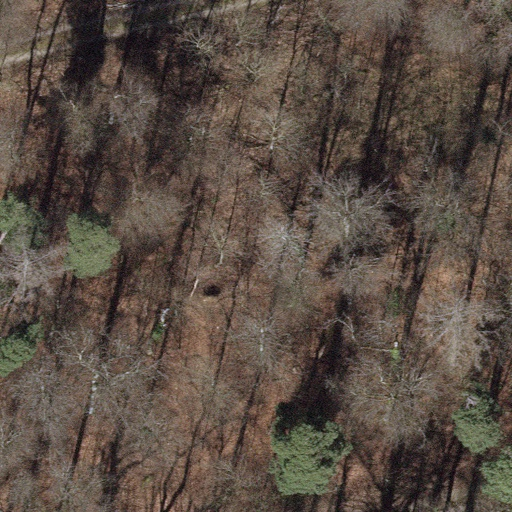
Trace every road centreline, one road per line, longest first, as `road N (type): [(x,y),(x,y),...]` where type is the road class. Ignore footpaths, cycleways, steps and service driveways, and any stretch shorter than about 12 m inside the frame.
road 1 (track): [(254,0),(0,59)]
road 2 (track): [(390,511),(511,480)]
